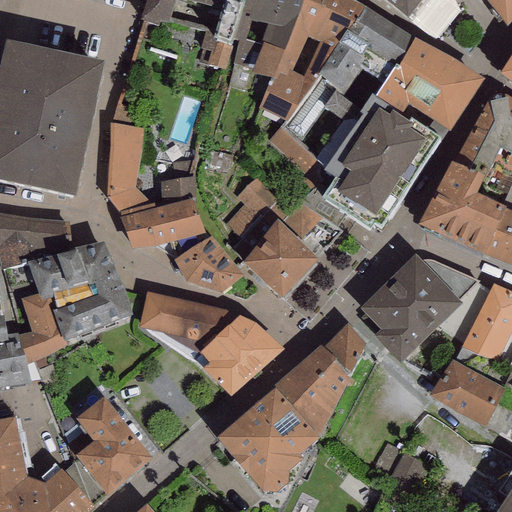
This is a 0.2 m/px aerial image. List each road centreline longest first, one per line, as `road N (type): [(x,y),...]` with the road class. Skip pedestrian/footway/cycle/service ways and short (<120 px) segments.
road 1 (residential): [(297,349),(255,311),(140,275),(105,230),(83,216)]
road 2 (residential): [(114,511),(297,349)]
road 3 (residential): [(397,232),(509,46)]
road 4 (residential): [(119,54),(83,216)]
road 5 (residential): [(297,349),(397,232)]
road 6 (residential): [(397,232),(511,282)]
road 7 (residential): [(0,24),(119,54)]
